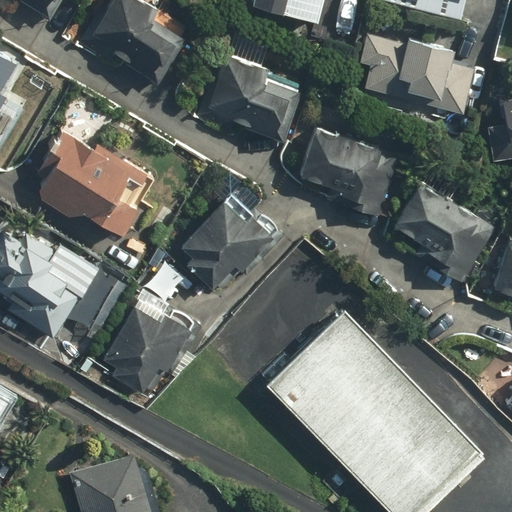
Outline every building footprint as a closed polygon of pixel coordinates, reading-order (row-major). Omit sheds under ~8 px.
[(33,0),(52,10),(58,0),(33,0)] [(126,62),(129,56),(163,75),(188,32),(155,13),(159,5),(150,0),(113,0),(90,42),(126,62)] [(266,0),(319,14),(322,0),(266,0)] [(362,57),(372,59),(366,82),(467,106),(478,63),(452,57),(456,43),(410,32),(408,39),(368,29),(362,57)] [(0,44),(0,98),(8,85),(0,81),(16,53),(0,44)] [(245,137),(247,128),(286,141),(304,86),(267,74),(270,64),(223,48),(198,122),(245,137)] [(511,95),(503,98),(506,119),(490,122),(495,154),(511,150),(511,95)] [(304,171),(343,182),(339,199),(382,211),(400,144),(317,122),(304,171)] [(141,204),(130,198),(149,164),(99,136),(97,141),(64,123),(39,169),(46,173),(37,190),(70,207),(74,199),(128,228),(141,204)] [(398,218),(427,235),(418,250),(460,275),(493,219),(422,178),(398,218)] [(182,240),(194,251),(186,260),(216,286),(240,260),(246,265),(273,235),(225,192),(182,240)] [(81,285),(48,268),(60,245),(30,229),(25,238),(4,227),(0,234),(0,287),(13,295),(7,307),(55,333),(81,285)] [(511,288),(511,233),(511,234),(495,283),(511,288)] [(185,274),(167,257),(146,279),(163,296),(185,274)] [(140,293),(108,354),(123,361),(116,374),(145,389),(161,359),(176,367),(199,323),(140,293)] [(270,378),(397,511),(416,511),(485,447),(349,304),(270,378)] [(511,423),(511,396),(499,412),(511,423)] [(155,511),(137,449),(72,467),(85,511),(155,511)]
